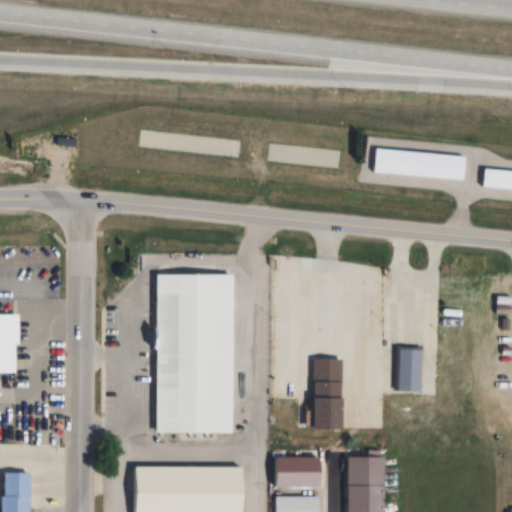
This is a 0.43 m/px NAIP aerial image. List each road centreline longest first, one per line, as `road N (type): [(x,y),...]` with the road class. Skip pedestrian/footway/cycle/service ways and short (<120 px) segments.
road 1 (motorway): [(0,17),(511,74)]
road 2 (motorway): [(0,57),(511,92)]
road 3 (secondary): [(511,242),(150,204),(2,201)]
road 4 (tertiary): [(75,200),(74,511)]
